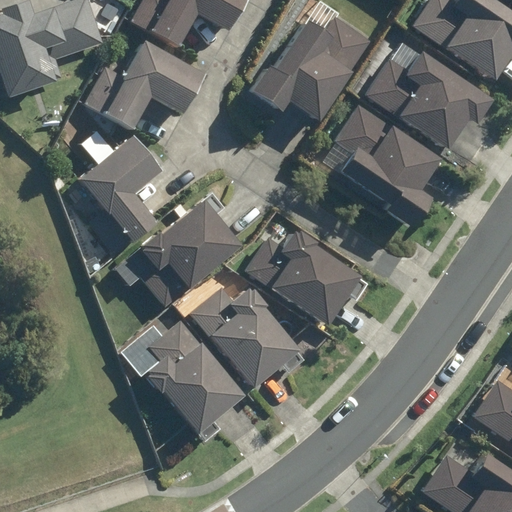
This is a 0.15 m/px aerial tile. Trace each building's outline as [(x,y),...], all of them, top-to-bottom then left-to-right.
[(81,0),(45,0),(0,14),(0,85),(99,55),(81,0)] [(228,0),(145,0),(127,38),(162,55),(178,21),(210,37),(228,0)] [(511,19),(481,0),(409,0),(395,24),(482,80),(511,34),(511,19)] [(301,130),(352,42),(289,6),(238,94),(301,130)] [(386,49),(350,105),(438,162),(474,106),(386,49)] [(180,83),(116,51),(102,80),(99,78),(77,125),(112,141),(128,107),(160,123),(180,83)] [(351,117),(314,173),(402,230),(438,173),(351,117)] [(83,166),(81,168),(62,184),(113,247),(141,225),(117,194),(139,179),(116,144),(90,162),(90,161),(83,166)] [(115,260),(154,307),(222,253),(183,205),(115,260)] [(268,229),(237,273),(307,321),(338,277),(268,229)] [(224,280),(178,318),(234,388),(281,350),(224,280)] [(228,396),(174,328),(131,362),(184,430),(228,396)] [(511,369),(478,421),(511,442),(511,369)] [(511,511),(511,474),(462,442),(425,498),(446,511),(511,511)]
